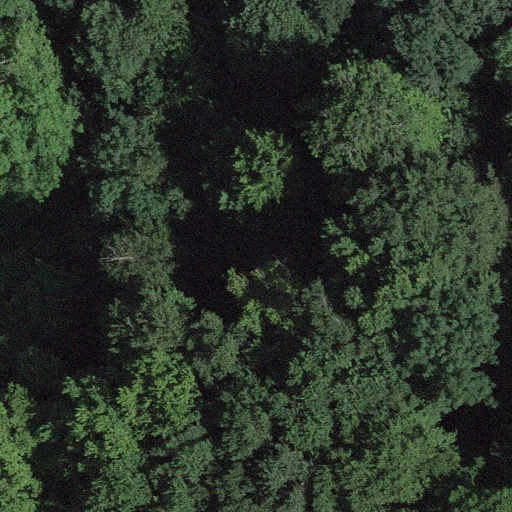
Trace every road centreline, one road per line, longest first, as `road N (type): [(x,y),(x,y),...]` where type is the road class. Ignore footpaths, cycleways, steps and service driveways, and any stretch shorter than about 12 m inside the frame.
road 1 (track): [(94,0),(103,220),(80,511)]
road 2 (track): [(511,470),(481,410),(511,81)]
road 3 (track): [(103,220),(58,245),(0,299)]
